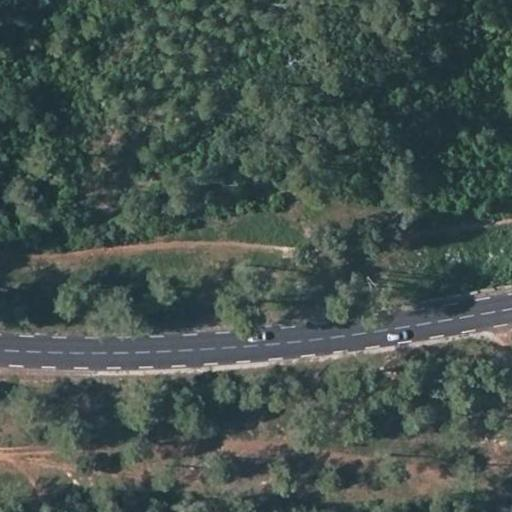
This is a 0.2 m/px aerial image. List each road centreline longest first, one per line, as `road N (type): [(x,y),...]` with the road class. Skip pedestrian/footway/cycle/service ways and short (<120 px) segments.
road 1 (track): [(511,219),(341,253),(127,245),(0,253)]
road 2 (secondary): [(0,349),(175,349),(345,336),(511,304)]
